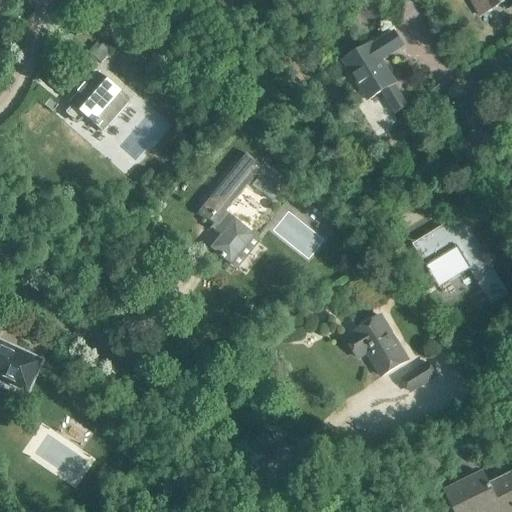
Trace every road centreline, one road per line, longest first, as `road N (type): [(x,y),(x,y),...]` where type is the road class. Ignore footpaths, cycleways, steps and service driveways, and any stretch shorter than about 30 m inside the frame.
road 1 (residential): [(276,511),(0,275)]
road 2 (residential): [(511,54),(460,83),(448,119),(511,227)]
